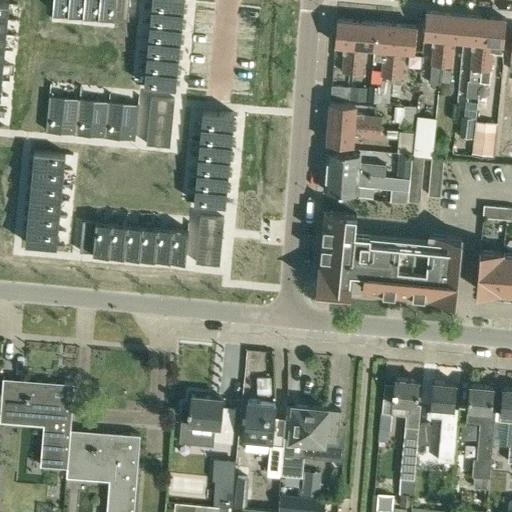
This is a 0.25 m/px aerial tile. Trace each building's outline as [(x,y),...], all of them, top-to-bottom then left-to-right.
[(0,0),(0,14),(8,15),(9,0),(0,0)] [(54,0),(53,10),(69,12),(69,0),(54,0)] [(69,0),(69,12),(84,13),(85,0),(69,0)] [(85,0),(84,13),(99,15),(100,0),(85,0)] [(100,0),(99,15),(115,16),(116,8),(116,0),(100,0)] [(116,0),(116,8),(128,9),(129,2),(116,0)] [(151,3),(150,18),(182,22),(183,6),(151,3)] [(116,8),(115,16),(127,17),(128,9),(116,8)] [(441,64),(445,13),(425,11),(423,35),(432,36),(431,44),(433,44),(429,83),(439,84),(441,64)] [(455,38),(463,39),(465,14),(445,13),(441,64),(450,65),(452,46),(454,46),(455,38)] [(479,80),(480,68),(484,16),(465,14),(463,39),(471,40),(470,48),(472,48),(469,80),(467,80),(466,97),(477,98),(479,80)] [(489,81),(490,69),(492,50),(493,50),(494,42),(503,43),(505,18),(484,16),(480,68),(479,80),(489,81)] [(150,18),(148,34),(180,37),(182,22),(150,18)] [(342,72),(352,73),(356,20),(337,18),(334,43),(343,44),(342,54),(344,54),(342,72)] [(356,20),(352,73),(362,74),(364,56),(366,56),(366,46),(374,47),(376,22),(356,20)] [(390,83),(391,76),(396,24),(376,22),(374,47),(382,48),(381,57),(382,57),(379,90),(378,102),(388,103),(390,83)] [(414,51),(416,26),(396,24),(391,76),(401,77),(403,60),(405,60),(406,50),(414,51)] [(148,34),(147,49),(179,52),(180,37),(148,34)] [(147,49),(146,64),(177,67),(179,52),(147,49)] [(146,64),(144,80),(176,83),(177,67),(146,64)] [(451,70),(442,69),(441,81),(449,82),(451,70)] [(400,95),(401,84),(393,83),(392,95),(400,95)] [(349,98),(350,86),(331,85),(331,96),(349,98)] [(367,87),(351,85),(350,100),(366,101),(367,87)] [(368,101),(378,102),(379,90),(369,89),(368,101)] [(45,94),(42,130),(72,133),(75,97),(45,94)] [(150,96),(149,104),(161,105),(162,97),(150,96)] [(75,97),(72,133),(101,135),(105,100),(75,97)] [(162,97),(161,105),(174,107),(174,98),(162,97)] [(105,100),(101,135),(131,138),(135,103),(105,100)] [(355,103),(330,101),(329,122),(381,126),(382,116),(363,115),(363,113),(354,113),(355,103)] [(149,104),(149,112),(161,113),(161,105),(149,104)] [(161,105),(161,113),(173,114),(174,107),(161,105)] [(395,105),(394,116),(403,117),(403,106),(395,105)] [(402,121),(402,129),(414,130),(415,130),(416,116),(416,115),(416,106),(404,105),(403,106),(403,117),(402,121)] [(202,108),(201,124),(232,127),(234,111),(202,108)] [(149,112),(148,120),(160,121),(161,113),(149,112)] [(161,113),(160,121),(172,122),(173,114),(161,113)] [(436,119),(416,116),(415,130),(412,154),(432,157),(436,119)] [(474,117),(461,116),(459,136),(473,137),(474,117)] [(148,120),(147,127),(159,129),(160,121),(148,120)] [(160,121),(159,129),(171,130),(172,122),(160,121)] [(381,135),(381,126),(329,122),(327,142),(339,143),(352,144),(352,135),(361,135),(361,134),(381,135)] [(201,124),(199,139),(231,142),(232,127),(201,124)] [(147,127),(146,135),(159,136),(159,129),(147,127)] [(159,129),(159,136),(171,137),(171,130),(159,129)] [(386,129),(386,137),(398,138),(399,130),(386,129)] [(495,131),(475,129),(472,152),(492,155),(495,131)] [(146,135),(146,143),(158,144),(159,136),(146,135)] [(159,136),(158,144),(170,146),(171,137),(159,136)] [(199,139),(198,155),(230,158),(231,142),(199,139)] [(398,141),(397,152),(411,153),(412,143),(398,141)] [(360,152),(339,151),(327,150),(325,170),(384,175),(385,164),(359,161),(360,152)] [(33,152),(32,167),(64,170),(65,155),(33,152)] [(398,176),(409,178),(412,154),(402,153),(401,164),(399,164),(398,176)] [(198,155),(196,170),(228,173),(230,158),(198,155)] [(408,201),(419,202),(420,202),(424,156),(412,155),(408,201)] [(432,157),(428,195),(440,196),(444,158),(432,157)] [(32,167),(30,182),(62,185),(64,170),(32,167)] [(196,170),(195,185),(227,188),(228,173),(196,170)] [(398,176),(384,175),(325,170),(324,190),(356,193),(357,185),(408,189),(409,178),(398,176)] [(30,182),(29,197),(61,200),(62,185),(30,182)] [(195,185),(193,201),(225,204),(227,188),(195,185)] [(29,197),(27,213),(59,216),(61,200),(29,197)] [(506,219),(507,207),(500,206),(498,218),(506,219)] [(349,288),(351,269),(365,270),(363,290),(455,299),(461,237),(429,234),(429,238),(355,231),(356,214),(324,211),(317,285),(349,288)] [(27,213),(26,228),(58,231),(59,216),(27,213)] [(200,214),(199,222),(211,224),(212,215),(200,214)] [(212,215),(211,224),(223,225),(224,217),(212,215)] [(82,219),(81,227),(94,228),(95,220),(82,219)] [(93,243),(92,252),(108,253),(111,222),(95,220),(94,228),(94,236),(93,243)] [(111,222),(108,253),(124,255),(127,223),(111,222)] [(199,222),(198,230),(211,231),(211,224),(199,222)] [(127,223),(124,255),(139,256),(142,224),(127,223)] [(318,224),(303,223),(297,285),(312,287),(318,224)] [(142,224),(139,256),(154,258),(157,226),(142,224)] [(211,224),(211,231),(223,232),(223,225),(211,224)] [(157,226),(154,258),(169,259),(172,227),(157,226)] [(81,227),(81,235),(94,236),(94,228),(81,227)] [(172,227),(169,259),(185,261),(188,229),(172,227)] [(26,228),(24,244),(56,247),(58,231),(26,228)] [(198,230),(198,238),(210,239),(211,231),(198,230)] [(211,231),(210,239),(222,240),(223,232),(211,231)] [(81,235),(80,242),(93,243),(94,236),(81,235)] [(198,238),(197,245),(209,247),(210,239),(198,238)] [(210,239),(209,247),(221,248),(222,240),(210,239)] [(80,242),(79,250),(92,252),(93,243),(80,242)] [(197,245),(196,253),(208,254),(209,247),(197,245)] [(209,247),(208,254),(220,256),(221,248),(209,247)] [(479,250),(476,289),(499,291),(502,252),(479,250)] [(511,252),(502,252),(499,291),(511,292),(511,252)] [(196,253),(195,261),(207,263),(208,254),(196,253)] [(208,254),(207,263),(220,264),(220,256),(208,254)] [(270,376),(259,377),(261,395),(271,394),(270,376)] [(46,422),(42,464),(40,464),(40,465),(68,467),(68,461),(70,435),(74,382),(64,382),(64,383),(66,383),(65,389),(49,388),(49,382),(18,379),(18,385),(4,384),(4,377),(3,377),(0,414),(0,415),(1,416),(2,409),(16,410),(15,420),(46,422)] [(419,426),(419,422),(421,403),(417,403),(419,380),(394,377),(392,402),(393,402),(391,413),(405,415),(400,477),(414,478),(417,443),(419,426)] [(455,383),(431,381),(429,405),(430,405),(429,415),(442,417),(438,459),(453,461),(458,407),(453,407),(455,383)] [(495,411),(491,411),(493,386),(469,384),(466,409),(468,409),(466,421),(481,422),(477,458),(473,457),(471,475),(474,476),(473,487),(488,488),(495,411)] [(511,460),(511,387),(501,387),(499,412),(511,413),(507,460),(511,460)] [(180,420),(178,441),(213,445),(213,440),(232,442),(235,407),(222,405),(223,397),(191,394),(190,405),(188,405),(187,410),(189,410),(188,420),(180,420)] [(248,400),(244,438),(246,438),(245,450),(269,452),(267,472),(266,476),(279,477),(280,473),(281,459),(285,418),(273,417),(275,403),(248,400)] [(280,473),(280,476),(303,478),(304,456),(309,406),(293,404),(292,419),(285,418),(281,459),(280,473)] [(309,406),(304,456),(313,457),(315,441),(323,442),(337,443),(340,420),(341,410),(327,409),(327,408),(309,406)] [(459,442),(471,442),(472,422),(460,421),(459,442)] [(419,422),(419,426),(417,443),(429,444),(431,423),(419,422)] [(84,436),(70,435),(68,461),(83,462),(82,466),(112,468),(108,511),(134,511),(137,470),(140,434),(130,433),(130,434),(132,435),(131,446),(115,444),(115,433),(84,431),(84,436)] [(212,480),(214,480),(233,481),(234,459),(213,458),(212,480)] [(249,477),(236,476),(234,504),(246,505),(249,477)] [(304,476),(302,493),(319,494),(320,478),(304,476)] [(370,508),(388,510),(389,493),(372,492),(370,508)] [(402,493),(401,508),(411,509),(412,494),(402,493)] [(300,502),(299,511),(322,511),(323,504),(300,502)]
